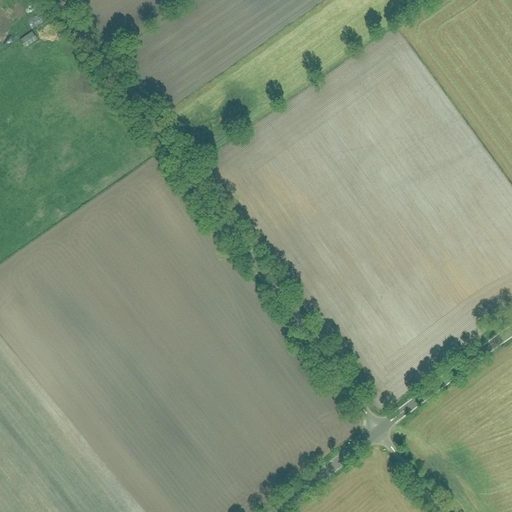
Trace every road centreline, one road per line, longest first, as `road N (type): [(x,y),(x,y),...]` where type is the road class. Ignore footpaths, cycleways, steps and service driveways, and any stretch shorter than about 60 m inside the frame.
road 1 (unclassified): [(378,431),(56,0)]
road 2 (unclassified): [(378,431),(511,331)]
road 3 (unclassified): [(276,511),(378,431)]
